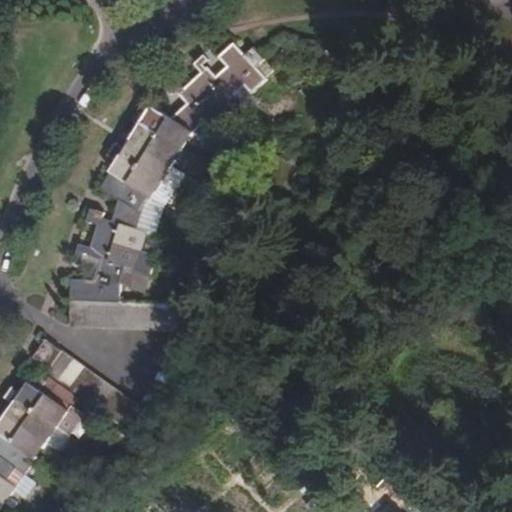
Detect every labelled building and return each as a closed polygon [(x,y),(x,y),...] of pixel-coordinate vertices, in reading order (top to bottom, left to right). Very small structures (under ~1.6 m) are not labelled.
[(254,95),(269,81),(236,45),(221,59),(230,68),(219,78),(209,67),(212,64),(206,56),(197,64),(205,72),(195,82),(230,120),(240,130),(254,116),(237,97),(247,87),(254,95)] [(216,133),(230,120),(195,82),(187,90),(179,81),(169,91),(174,96),(181,95),(189,105),(173,120),(154,108),(147,119),(141,115),(136,122),(142,126),(144,125),(186,151),(195,136),(207,124),(216,133)] [(186,151),(144,125),(142,126),(133,141),(175,167),(181,158),(186,151)] [(175,167),(133,141),(126,152),(118,146),(115,151),(165,182),(175,167)] [(165,182),(115,151),(111,157),(119,162),(112,173),(154,200),(165,182)] [(139,231),(144,215),(154,200),(112,173),(102,189),(122,201),(115,223),(102,218),(101,212),(93,210),(89,223),(100,227),(97,238),(144,252),(149,234),(139,231)] [(151,275),(157,257),(144,252),(97,238),(93,249),(82,245),(78,259),(84,262),(87,257),(102,262),(96,281),(75,280),(74,302),(122,303),(123,281),(127,268),(151,275)] [(172,333),(173,305),(122,303),(74,302),(71,329),(172,333)] [(200,335),(201,315),(190,315),(190,306),(179,305),(173,305),(172,333),(200,335)] [(160,421),(49,340),(36,359),(52,370),(50,374),(145,442),(160,421)] [(73,412),(45,392),(50,385),(37,375),(21,399),(61,428),(73,412)] [(61,428),(21,399),(9,416),(50,444),(61,428)] [(76,408),(73,412),(61,428),(73,437),(88,417),(76,408)] [(50,444),(9,416),(0,428),(0,433),(36,460),(37,461),(50,444)] [(0,499),(6,504),(36,460),(0,433),(0,499)]
